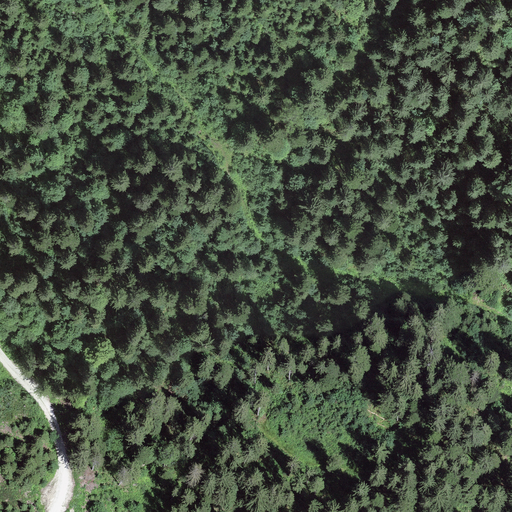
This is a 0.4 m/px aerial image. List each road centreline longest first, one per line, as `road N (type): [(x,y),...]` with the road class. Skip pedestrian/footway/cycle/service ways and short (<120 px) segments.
road 1 (track): [(103,0),(111,20),(182,96),(246,231),(274,252)]
road 2 (track): [(54,511),(65,472),(59,437),(40,397),(0,352)]
